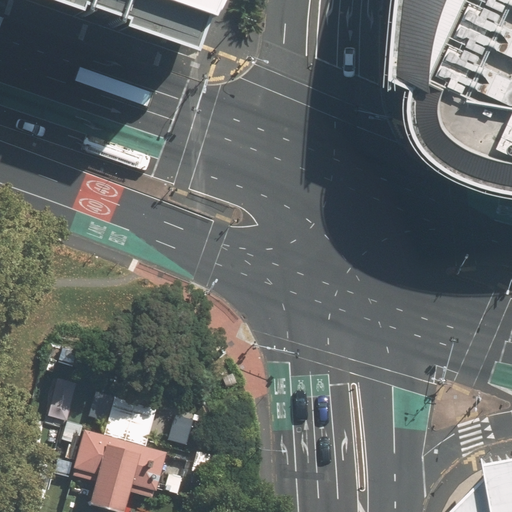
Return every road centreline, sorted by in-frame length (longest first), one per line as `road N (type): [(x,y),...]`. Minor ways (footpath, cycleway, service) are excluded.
road 1 (primary): [(316,278),(0,169)]
road 2 (primary): [(0,72),(305,171)]
road 3 (secondary): [(342,511),(328,460),(316,278)]
road 4 (secondary): [(392,304),(381,498)]
road 5 (secondary): [(312,21),(362,193)]
road 6 (primary): [(362,193),(511,240)]
road 7 (primary): [(511,423),(469,435),(381,498)]
road 8 (secondary): [(305,171),(312,21)]
road 9 (primary): [(511,339),(392,304)]
